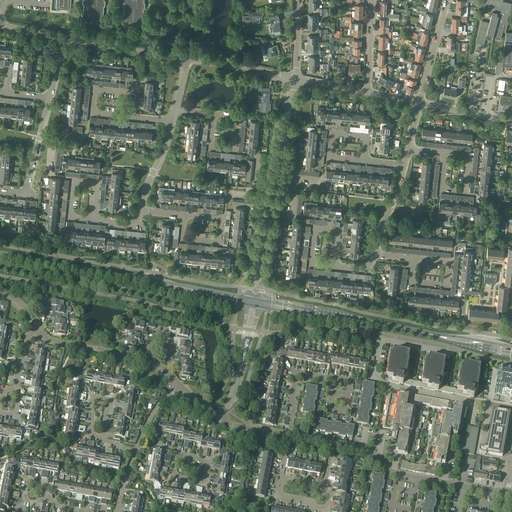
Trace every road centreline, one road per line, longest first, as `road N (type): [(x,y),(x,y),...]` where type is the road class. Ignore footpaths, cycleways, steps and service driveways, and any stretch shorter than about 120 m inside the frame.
road 1 (secondary): [(511,351),(259,303)]
road 2 (secondary): [(247,301),(0,255)]
road 3 (unclassified): [(263,242),(296,78)]
road 4 (residential): [(186,58),(65,36)]
